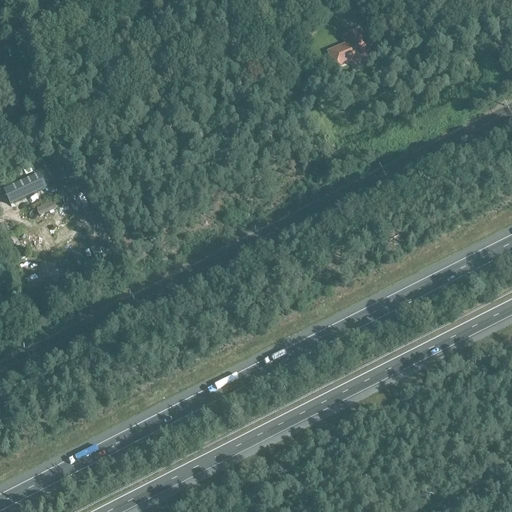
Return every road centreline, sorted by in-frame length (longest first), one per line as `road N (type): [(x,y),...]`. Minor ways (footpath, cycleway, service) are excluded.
road 1 (motorway): [(511,241),(0,501)]
road 2 (motorway): [(115,511),(511,311)]
